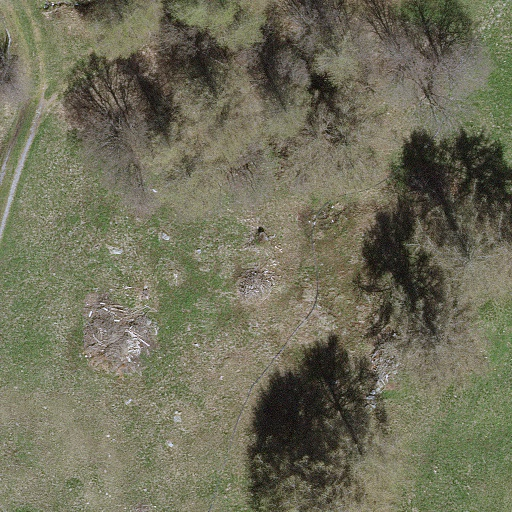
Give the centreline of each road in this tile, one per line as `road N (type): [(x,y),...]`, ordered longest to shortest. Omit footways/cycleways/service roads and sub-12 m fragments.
road 1 (track): [(0,187),(30,118),(10,0)]
road 2 (track): [(30,118),(81,68),(127,55),(162,0)]
